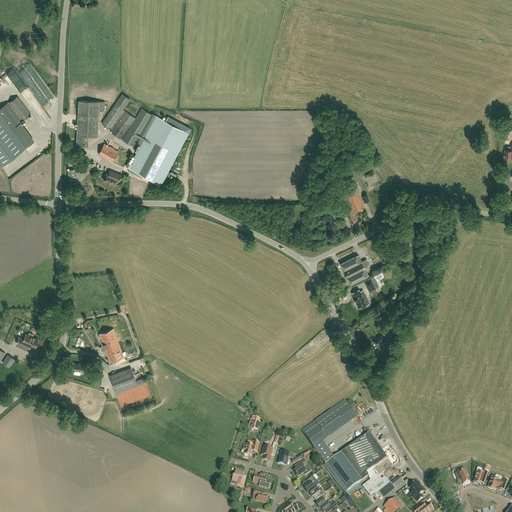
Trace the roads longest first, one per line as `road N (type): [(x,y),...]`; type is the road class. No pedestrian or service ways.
road 1 (unclassified): [(449,511),(411,465),(305,265)]
road 2 (unclassified): [(305,265),(184,205),(56,204)]
road 3 (unclassified): [(0,411),(63,344),(56,204)]
road 4 (unclassified): [(511,217),(427,211),(305,265)]
road 5 (unclassified): [(56,204),(67,0)]
